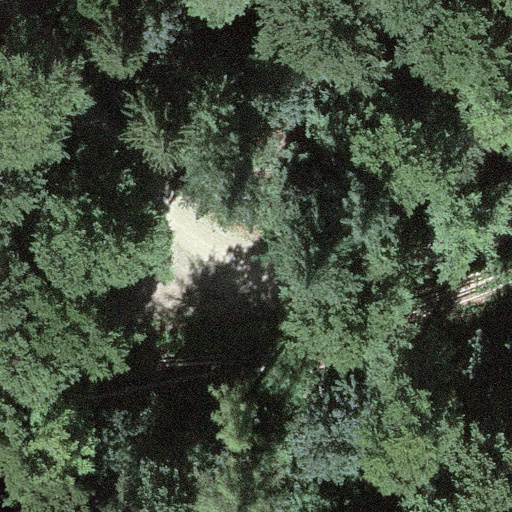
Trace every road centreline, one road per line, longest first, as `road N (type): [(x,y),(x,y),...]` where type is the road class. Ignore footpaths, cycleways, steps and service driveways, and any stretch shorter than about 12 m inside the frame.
road 1 (track): [(259,297),(36,54),(0,0)]
road 2 (track): [(511,218),(448,249),(259,297)]
road 3 (track): [(0,341),(75,336),(259,297)]
